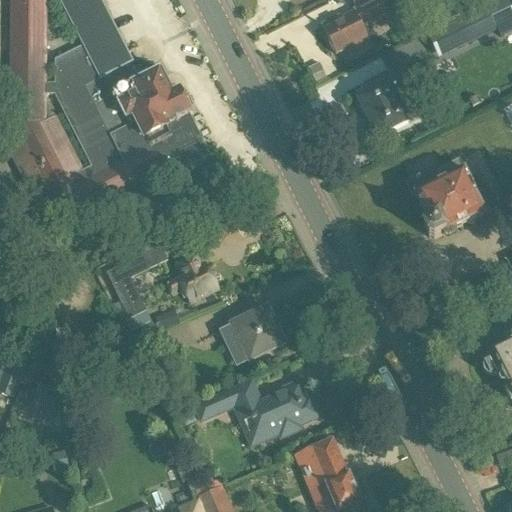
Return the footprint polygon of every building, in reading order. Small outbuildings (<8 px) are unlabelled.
[(139,82),(130,65),(136,61),(104,0),(11,0),(11,129),(16,139),(5,144),(38,209),(48,204),(59,226),(164,173),(167,179),(210,157),(190,116),(189,114),(190,113),(192,107),(187,97),(181,94),(180,95),(179,93),(172,96),(160,72),(139,82)] [(344,22),(324,32),(336,56),(373,37),(365,22),(391,9),(385,0),(352,0),(359,12),(355,14),(355,13),(342,19),(344,22)] [(461,14),(455,2),(451,5),(448,0),(432,0),(435,4),(424,9),(433,28),(461,14)] [(511,32),(511,15),(504,0),(448,27),(459,50),(497,31),(500,39),(511,32)] [(145,3),(133,7),(151,50),(162,46),(145,3)] [(413,22),(411,16),(401,21),(409,36),(418,31),(413,22)] [(318,63),(307,68),(316,86),(327,80),(318,63)] [(406,125),(392,96),(407,88),(398,68),(363,85),(368,95),(356,101),(375,140),(406,125)] [(511,126),(511,125),(511,101),(502,106),(511,126)] [(408,183),(407,187),(413,199),(416,197),(428,223),(426,224),(424,230),(429,239),(435,241),(499,209),(487,185),(474,192),(459,162),(429,177),(425,175),(408,183)] [(4,201),(0,202),(0,227),(10,226),(4,201)] [(185,276),(167,286),(173,297),(183,291),(190,304),(218,289),(206,267),(201,269),(195,257),(179,265),(185,276)] [(143,258),(109,275),(129,320),(146,312),(131,280),(149,271),(143,258)] [(268,310),(233,327),(250,363),(286,346),(268,310)] [(483,369),(483,371),(484,374),(484,376),(486,377),(488,379),(490,380),(492,380),(497,378),(498,381),(497,384),(498,386),(499,389),(502,390),(505,394),(502,396),(508,407),(511,405),(511,338),(502,343),(504,346),(487,355),(490,362),(487,363),(485,365),(483,369)] [(3,357),(0,365),(0,383),(1,384),(0,386),(0,393),(14,398),(26,365),(3,357)] [(37,389),(33,420),(52,423),(55,399),(48,398),(49,385),(38,384),(37,389)] [(253,384),(196,409),(202,423),(235,409),(252,448),(280,436),(282,440),(302,431),(300,427),(321,419),(312,399),(308,400),(301,384),(274,396),(272,400),(273,402),(270,404),(266,402),(262,404),(253,384)] [(334,442),(296,458),(318,511),(363,511),(362,507),(363,506),(361,500),(367,497),(360,480),(354,483),(351,476),(349,477),(334,442)] [(199,477),(188,481),(197,500),(195,501),(197,505),(198,504),(201,511),(233,511),(220,483),(205,490),(199,477)]
